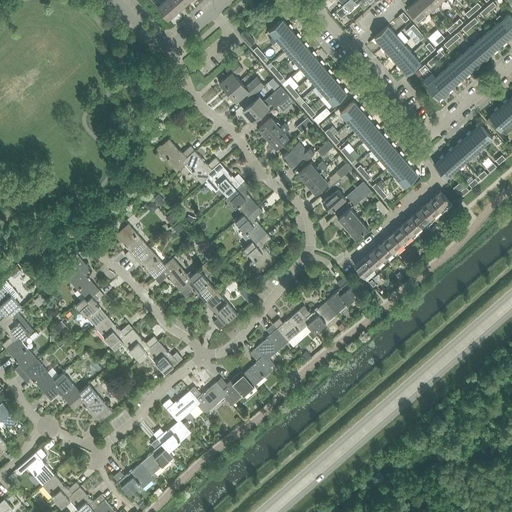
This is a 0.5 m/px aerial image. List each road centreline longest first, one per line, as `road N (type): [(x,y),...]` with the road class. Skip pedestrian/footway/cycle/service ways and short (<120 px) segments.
road 1 (residential): [(203,355),(219,357),(259,319),(306,258),(312,234),(298,204),(255,169),(227,122),(200,105),(164,44)]
road 2 (secondary): [(511,295),(259,511)]
road 3 (secondary): [(280,511),(511,313)]
road 4 (residential): [(203,355),(84,238),(59,232),(0,273)]
road 5 (residential): [(41,418),(97,452),(203,355)]
road 6 (residential): [(426,139),(303,0)]
road 7 (residential): [(352,256),(438,179),(426,139)]
